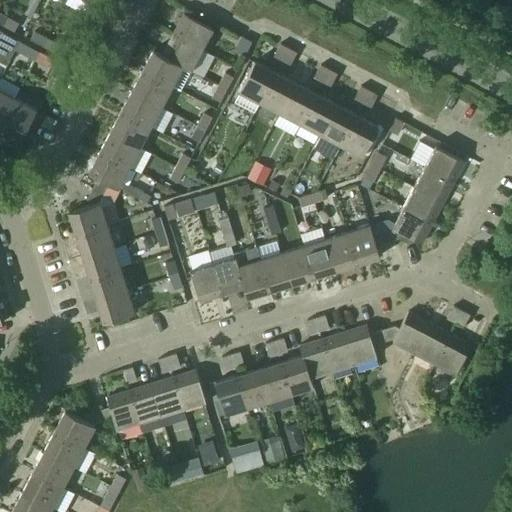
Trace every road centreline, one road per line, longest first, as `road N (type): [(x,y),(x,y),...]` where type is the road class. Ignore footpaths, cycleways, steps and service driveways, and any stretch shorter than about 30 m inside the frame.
road 1 (residential): [(421,278),(445,257),(501,161),(408,116),(402,100),(266,29),(251,32),(190,0)]
road 2 (residential): [(41,379),(421,278)]
road 3 (residential): [(135,0),(43,189),(17,212)]
road 4 (tertiary): [(511,91),(337,0)]
road 5 (residential): [(17,212),(52,323),(41,379)]
